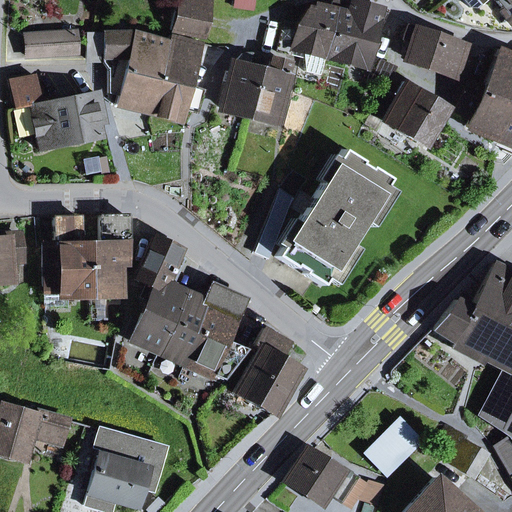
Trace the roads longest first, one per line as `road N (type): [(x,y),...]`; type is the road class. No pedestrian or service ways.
road 1 (residential): [(349,368),(170,215),(138,202),(0,198)]
road 2 (primary): [(511,204),(349,368)]
road 3 (primary): [(349,368),(210,511)]
road 4 (residential): [(201,111),(225,59),(308,0)]
road 5 (residential): [(511,41),(453,32),(391,0)]
